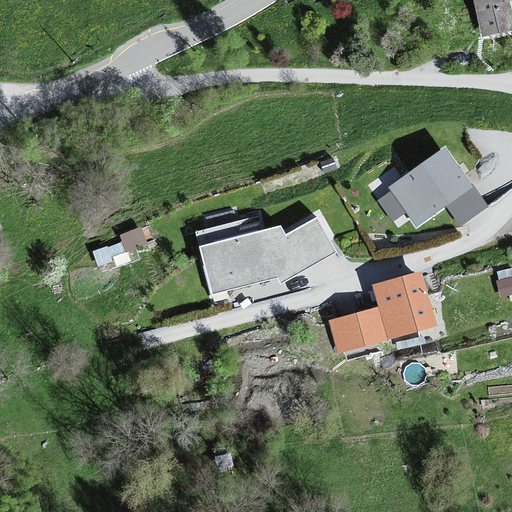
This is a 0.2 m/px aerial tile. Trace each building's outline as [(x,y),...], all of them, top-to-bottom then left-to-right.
[(511,0),(477,0),(485,35),(511,28),(511,0)] [(449,147),(389,187),(416,227),(476,187),(449,147)] [(280,225),(201,247),(213,295),(279,277),(282,284),(337,252),(315,217),(284,235),(280,225)] [(94,244),(98,262),(152,249),(146,221),(121,226),(123,237),(94,244)] [(420,271),(370,285),(377,308),(386,340),(435,325),(420,271)] [(386,340),(377,308),(329,321),(338,353),(386,340)]
